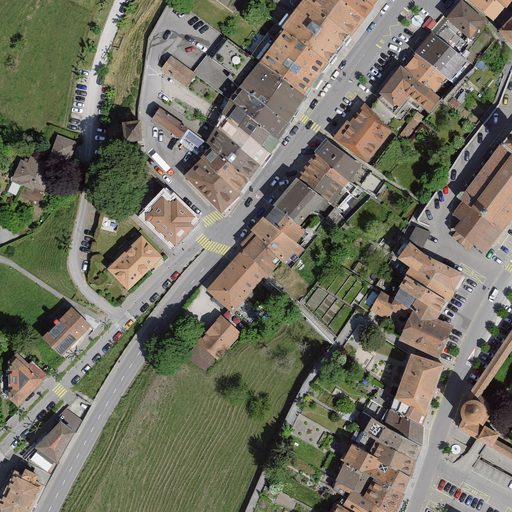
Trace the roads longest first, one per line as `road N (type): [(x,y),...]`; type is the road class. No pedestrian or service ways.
road 1 (residential): [(227,231),(103,409),(50,511)]
road 2 (residential): [(227,231),(204,241),(122,320),(0,451)]
road 3 (residential): [(404,0),(227,231)]
road 4 (residential): [(506,282),(461,371),(412,511)]
road 5 (residential): [(506,282),(434,231),(511,109)]
